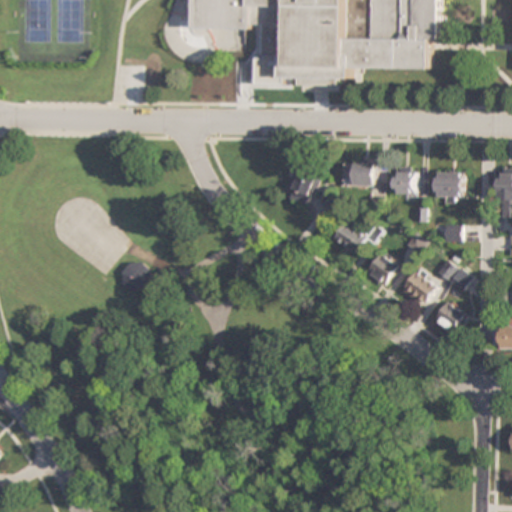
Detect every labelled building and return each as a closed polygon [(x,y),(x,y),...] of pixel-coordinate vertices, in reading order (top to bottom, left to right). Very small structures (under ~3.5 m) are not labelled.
[(347,80),(347,76),(347,58),(348,37),(348,0),(188,0),(188,28),(243,29),(243,23),(256,23),(257,89),(290,89),(290,85),(330,85),(330,79),(347,80)] [(511,0),(435,0),(435,40),(428,40),(428,68),(364,68),(364,76),(347,76),(347,58),(348,37),(369,37),(369,0),(511,0)] [(379,163),(347,163),(347,186),(379,186),(379,163)] [(419,167),(399,167),(399,195),(419,195),(419,167)] [(323,175),(300,168),(290,197),(314,205),(323,175)] [(511,168),(503,169),(503,217),(511,217),(511,168)] [(467,172),(441,172),(441,201),(467,201),(467,172)] [(465,242),(465,226),(448,226),(448,242),(465,242)] [(131,243),(114,227),(108,233),(101,241),(118,257),(131,243)] [(388,286),(402,265),(385,253),(371,274),(388,286)] [(140,297),(158,278),(139,259),(120,278),(140,297)] [(465,291),(475,278),(450,259),(440,272),(465,291)] [(443,286),(420,271),(406,292),(428,307),(443,286)] [(437,324),(456,336),(470,315),(452,302),(437,324)] [(511,349),(511,326),(503,326),(503,349),(511,349)]
